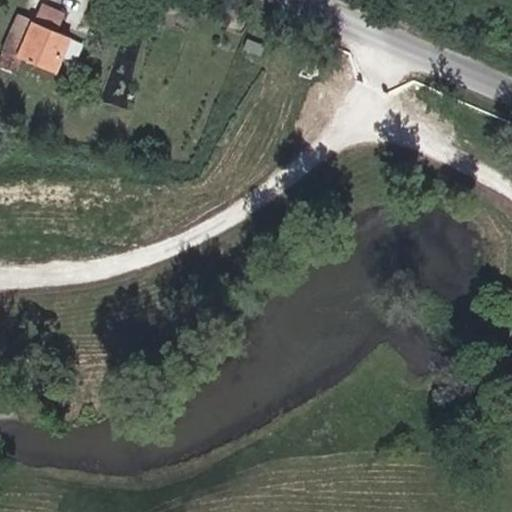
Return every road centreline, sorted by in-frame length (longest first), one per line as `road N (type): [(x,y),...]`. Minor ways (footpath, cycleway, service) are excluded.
road 1 (track): [(382,119),(309,158),(206,231),(131,266),(0,276)]
road 2 (track): [(511,187),(382,119),(404,32)]
road 3 (residential): [(322,0),(511,76)]
